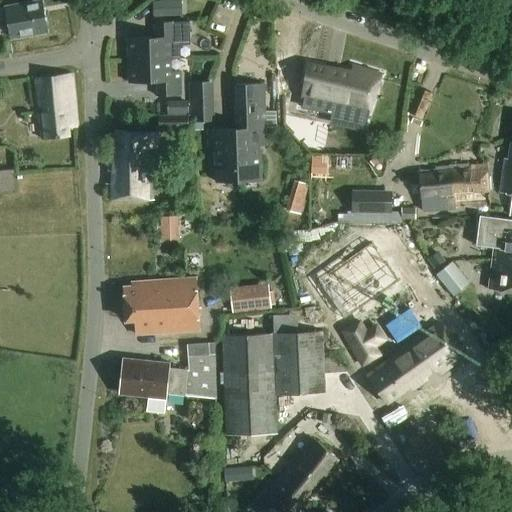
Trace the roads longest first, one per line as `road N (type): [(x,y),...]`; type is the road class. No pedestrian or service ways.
road 1 (residential): [(73,511),(94,315),(87,40)]
road 2 (residential): [(511,79),(262,0)]
road 3 (residential): [(390,511),(483,457),(511,456)]
